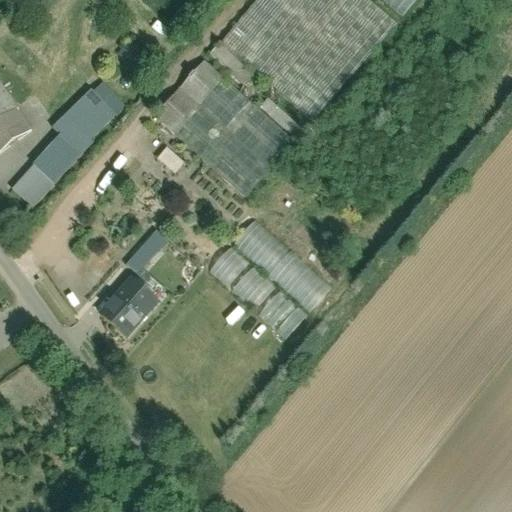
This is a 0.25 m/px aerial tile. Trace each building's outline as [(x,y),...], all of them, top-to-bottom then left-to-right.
[(399,21),(374,0),(254,0),(220,41),(314,121),(399,21)] [(416,0),(383,0),(403,16),(416,0)] [(287,128),(196,49),(145,106),(237,186),(287,128)] [(16,107),(0,82),(0,153),(28,135),(11,110),(16,107)] [(123,105),(98,83),(54,132),(58,136),(79,155),(123,105)] [(79,155),(58,136),(13,187),(34,206),(79,155)] [(258,222),(236,246),(315,315),(336,291),(258,222)] [(168,242),(156,231),(127,263),(139,274),(168,242)] [(236,250),(216,268),(273,328),(289,313),(272,295),(265,301),(256,292),(266,282),(236,250)] [(163,300),(129,269),(93,309),(127,340),(163,300)]
